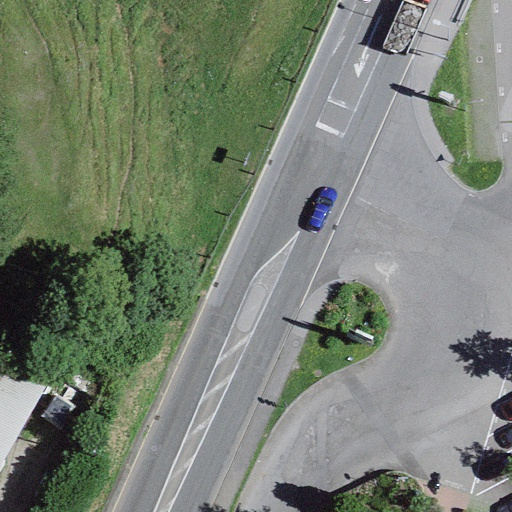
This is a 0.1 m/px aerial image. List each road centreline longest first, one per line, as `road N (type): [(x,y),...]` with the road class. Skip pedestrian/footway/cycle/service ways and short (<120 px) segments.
road 1 (secondary): [(158,511),(301,184)]
road 2 (unclassified): [(451,265),(468,303),(452,364),(419,392),(306,451),(264,511)]
road 3 (secondary): [(301,184),(385,0)]
road 4 (unclassified): [(451,265),(301,184)]
